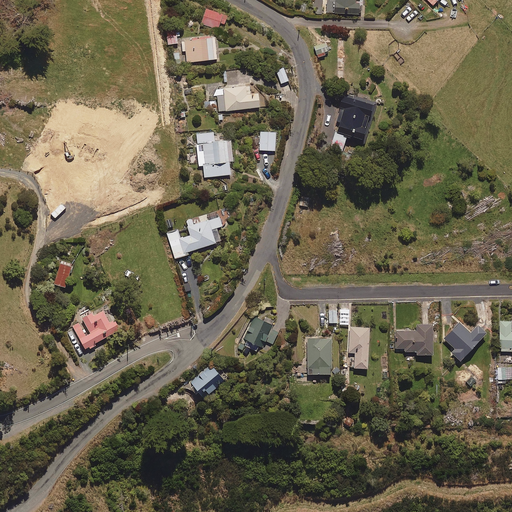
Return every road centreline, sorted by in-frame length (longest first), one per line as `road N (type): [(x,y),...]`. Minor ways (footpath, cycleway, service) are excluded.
road 1 (residential): [(266,235),(293,291),(511,288)]
road 2 (secondary): [(242,0),(287,29),(307,85),(301,133),(266,235)]
road 3 (secondary): [(202,340),(86,432),(10,511)]
road 4 (tertiary): [(0,420),(66,395),(156,345),(202,340)]
road 5 (secondary): [(266,235),(234,304),(202,340)]
